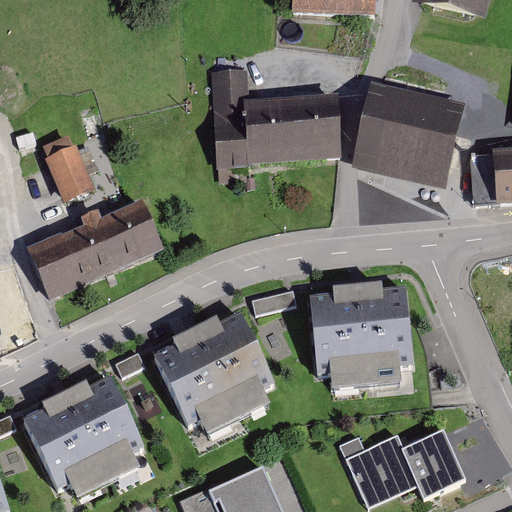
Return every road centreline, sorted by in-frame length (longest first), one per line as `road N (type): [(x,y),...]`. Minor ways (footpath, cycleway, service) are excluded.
road 1 (residential): [(0,388),(216,282),(344,253)]
road 2 (unclassified): [(344,253),(355,108),(378,79),(392,0)]
road 3 (residential): [(511,426),(427,246)]
